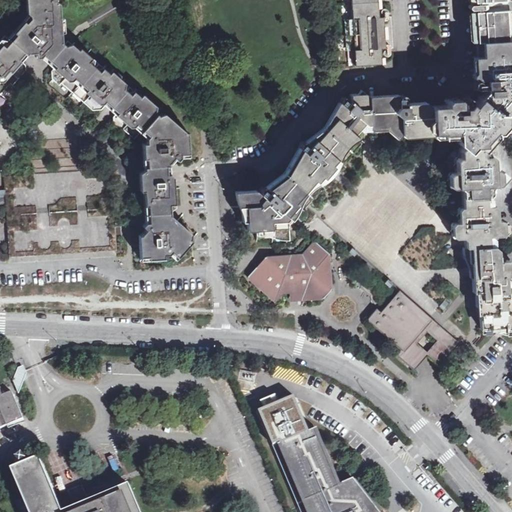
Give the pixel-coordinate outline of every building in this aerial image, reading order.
[(0,94),(10,83),(12,85),(26,70),(26,65),(23,62),(29,53),(36,54),(37,57),(41,57),(53,68),(51,70),(52,78),(59,84),(61,83),(93,110),(100,110),(104,105),(115,115),(113,116),(114,124),(121,131),(124,128),(134,138),(140,131),(146,137),(146,143),(143,143),(144,169),(140,172),(141,190),(143,190),(145,223),(143,225),(146,229),(141,234),(139,234),(141,260),(164,258),(164,254),(169,253),(176,258),(192,239),(191,238),(191,232),(170,214),(170,209),(175,206),(173,176),(170,173),(169,162),(174,158),(178,161),(181,157),(189,156),(187,131),(185,132),(164,113),(159,115),(157,113),(160,110),(135,89),(134,90),(122,80),(124,78),(112,68),(111,70),(104,65),(102,67),(74,42),(72,43),(67,40),(63,43),(62,42),(62,33),(64,32),(64,17),(61,17),(59,4),(56,0),(25,0),(27,13),(30,15),(30,19),(27,23),(24,21),(8,38),(4,36),(0,40),(0,94)] [(350,0),(351,19),(346,19),(348,50),(353,50),(354,65),(376,64),(375,48),(391,47),(390,16),(373,17),(371,0),(350,0)] [(474,9),(477,56),(473,57),(474,72),(472,74),(472,77),(475,79),(484,79),(485,86),(480,87),(476,90),(481,92),(472,102),(470,98),(464,105),(462,102),(459,102),(459,100),(457,97),(446,98),(444,101),(444,104),(429,105),(430,135),(456,133),(457,143),(461,146),(458,148),(459,156),(457,156),(454,159),(455,171),(450,172),(448,174),(449,184),(452,187),(458,186),(461,189),(462,197),(485,195),(484,185),(498,184),(500,181),(500,172),(497,169),(493,169),(492,157),(489,154),(482,154),(482,144),(483,144),(483,140),(511,108),(511,107),(511,91),(508,38),(505,0),(473,0),(474,4),(470,4),(469,6),(469,8),(471,9),(474,9)] [(337,161),(356,139),(353,136),(364,123),(366,124),(370,125),(371,130),(387,129),(397,139),(401,135),(404,136),(430,135),(429,105),(424,102),(398,103),(397,94),(367,96),(360,89),(355,94),(349,94),(350,101),(340,112),(337,110),(331,116),(333,117),(328,122),(329,123),(319,134),(318,133),(313,139),(311,138),(306,144),(309,146),(299,157),(296,155),(291,161),(292,162),(287,167),(288,169),(278,180),(277,179),(272,185),(271,184),(266,190),(268,192),(263,198),(255,191),(240,192),(241,206),(244,206),(245,222),(254,222),(255,231),(262,230),(263,233),(270,233),(270,240),(286,239),(285,220),(287,217),(286,216),(295,205),(298,207),(299,206),(300,204),(333,166),(337,161)] [(0,189),(0,200),(0,204),(6,204),(9,257),(117,250),(116,236),(121,236),(120,222),(115,222),(112,169),(4,176),(5,190),(0,189)] [(471,263),(472,276),(473,292),(475,292),(477,307),(479,307),(481,326),(505,325),(506,329),(511,329),(511,289),(510,262),(507,259),(498,260),(497,249),(493,245),(487,245),(487,235),(496,235),(500,235),(503,232),(503,222),(500,219),(496,219),(495,207),(492,205),(486,205),(485,195),(462,197),(462,206),(459,206),(458,210),(458,216),(458,218),(459,227),(469,236),(470,247),(468,247),(469,262),(471,263)] [(265,258),(248,278),(274,302),(282,294),(293,293),(294,300),(323,299),(330,290),(328,254),(314,242),(301,256),(265,258)] [(431,318),(400,291),(381,312),(377,308),(370,317),(368,320),(370,322),(401,349),(397,355),(413,368),(415,366),(417,364),(414,361),(423,351),(412,342),(425,328),(440,341),(428,355),(439,365),(440,366),(442,365),(460,345),(459,343),(457,340),(433,319),(431,318)] [(19,389),(28,370),(20,366),(11,385),(19,389)] [(0,388),(0,426),(25,416),(14,389),(2,394),(0,388)] [(380,511),(369,497),(354,478),(336,488),(334,484),(333,481),(337,479),(316,429),(281,443),(281,441),(273,445),(301,511),(380,511)] [(142,511),(131,481),(59,507),(40,453),(12,462),(30,511),(142,511)] [(80,485),(69,490),(73,499),(84,493),(80,485)] [(15,500),(18,508),(26,505),(24,497),(15,500)]
